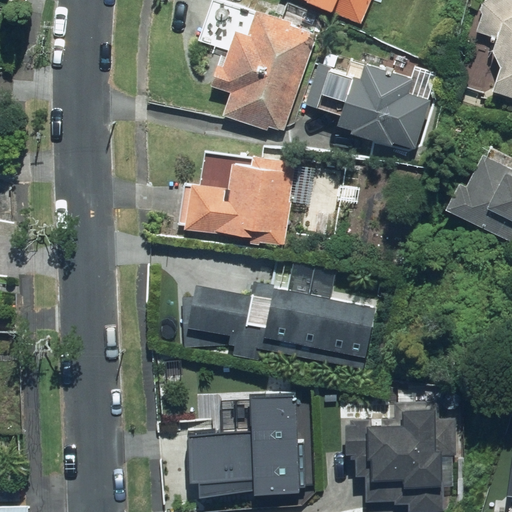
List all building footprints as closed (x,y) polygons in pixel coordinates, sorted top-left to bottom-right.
[(245,0),(212,0),(200,41),(223,49),(213,83),(238,90),(229,117),(288,135),(323,24),(245,0)] [(322,0),(365,15),(370,0),(322,0)] [(511,0),(494,0),(484,28),(507,37),(493,74),(511,81),(511,0)] [(371,70),(327,54),(309,105),(415,144),(441,70),(379,48),(371,70)] [(511,151),(495,143),(463,204),(511,228),(511,151)] [(241,186),(194,182),(190,227),(291,236),(297,157),(243,153),(241,186)] [(0,218),(0,282),(2,283),(12,220),(0,218)] [(201,274),(193,315),(196,339),(234,334),(373,361),(386,294),(338,285),(343,260),(290,249),(285,278),(258,273),(256,284),(201,274)] [(260,422),(197,425),(199,494),(307,490),(303,385),(258,386),(260,422)] [(368,470),(369,510),(445,508),(444,479),(459,479),(457,391),(397,393),(398,408),(346,410),(347,443),(356,443),(357,470),(368,470)] [(0,492),(0,511),(40,511),(42,495),(0,492)]
